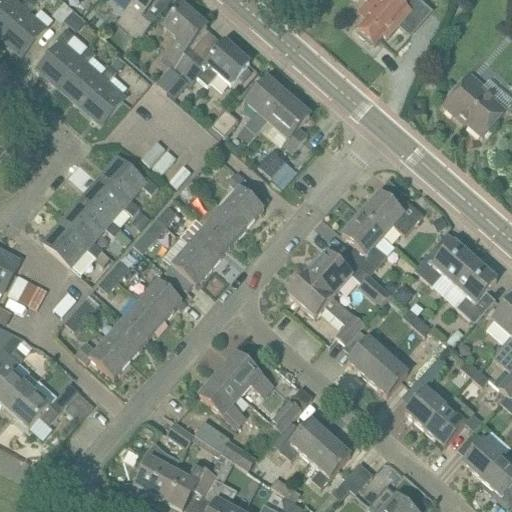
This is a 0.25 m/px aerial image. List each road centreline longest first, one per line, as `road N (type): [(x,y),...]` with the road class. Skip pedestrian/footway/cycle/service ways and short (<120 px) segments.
road 1 (residential): [(462,511),(229,308)]
road 2 (residential): [(68,500),(87,466),(229,308)]
road 3 (residential): [(229,308),(384,130)]
road 4 (residential): [(0,82),(71,144),(0,222)]
road 5 (tertiary): [(384,130),(236,0)]
road 6 (tertiary): [(511,241),(384,130)]
